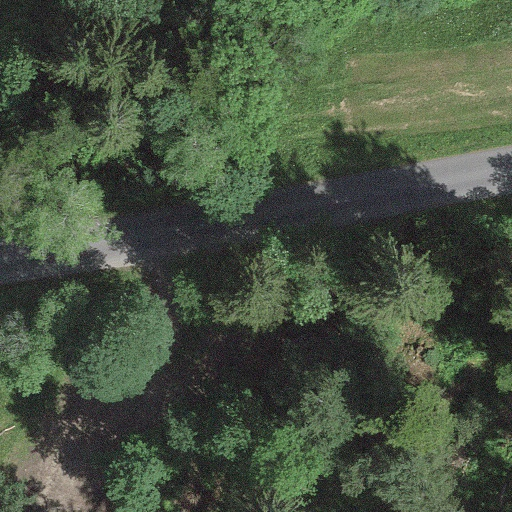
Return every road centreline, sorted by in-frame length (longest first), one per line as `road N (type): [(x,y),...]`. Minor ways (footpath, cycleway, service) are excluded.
road 1 (tertiary): [(0,260),(511,171)]
road 2 (track): [(170,232),(160,369),(31,511)]
